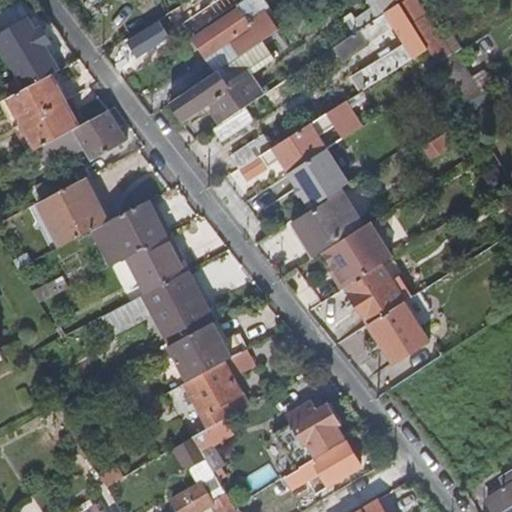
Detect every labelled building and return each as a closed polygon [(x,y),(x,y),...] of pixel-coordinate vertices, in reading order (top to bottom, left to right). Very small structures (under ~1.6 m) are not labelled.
[(258,0),(256,0),(241,10),(250,23),(267,12),(258,0)] [(371,0),(370,1),(381,20),(389,15),(402,6),(397,0),(371,0)] [(428,17),(416,0),(397,0),(402,6),(414,26),(428,17)] [(402,6),(389,15),(381,20),(337,50),(347,63),(375,44),(378,49),(387,43),(384,39),(396,31),(405,47),(392,56),(389,52),(380,58),(382,62),(352,80),(361,94),(420,58),(430,52),(414,26),(402,6)] [(230,43),(241,58),(263,43),(280,32),(267,12),(250,23),(241,10),(195,41),(207,59),(230,43)] [(453,58),(428,17),(414,26),(430,52),(440,66),(453,58)] [(54,76),(61,73),(53,59),(31,22),(30,20),(0,37),(0,48),(2,52),(15,74),(18,79),(25,91),(54,76)] [(31,22),(53,59),(57,56),(51,43),(44,31),(36,20),(31,22)] [(160,24),(129,45),(139,59),(170,38),(160,24)] [(241,58),(171,105),(182,121),(201,109),(206,117),(212,113),(220,126),(247,109),(267,95),(253,75),(275,60),(263,43),(241,58)] [(453,58),(440,66),(465,107),(480,97),(470,80),(455,57),(453,58)] [(483,72),(470,80),(480,97),(494,89),(483,72)] [(1,103),(15,130),(68,102),(54,76),(25,91),(1,103)] [(15,130),(29,155),(82,127),(68,102),(15,130)] [(271,151),(260,158),(268,170),(280,162),(290,176),(328,153),(318,136),(335,127),(345,143),(365,131),(348,103),(271,151)] [(220,126),(215,129),(223,142),(255,121),(247,109),(220,126)] [(82,127),(36,152),(37,155),(44,166),(45,169),(84,149),(91,162),(126,144),(109,112),(82,127)] [(427,149),(435,162),(459,148),(451,135),(427,149)] [(231,158),(239,171),(260,158),(271,151),(263,138),(231,158)] [(328,153),(290,176),(311,211),(349,187),(328,153)] [(37,155),(31,158),(37,170),(44,166),(37,155)] [(46,184),(53,197),(85,180),(91,176),(85,165),(46,184)] [(109,223),(85,180),(53,197),(39,203),(63,248),(95,231),(109,223)] [(334,201),(352,231),(363,225),(342,192),(332,198),(334,201)] [(334,201),(296,224),(315,254),(352,231),(334,201)] [(168,238),(158,220),(150,202),(109,223),(95,231),(104,248),(118,241),(127,259),(131,257),(168,238)] [(394,259),(372,223),(358,231),(338,243),(325,252),(333,266),(337,272),(333,275),(343,291),(345,289),(382,266),(394,259)] [(296,224),(291,227),(310,257),(315,254),(296,224)] [(186,275),(176,255),(168,238),(131,257),(149,294),(186,275)] [(118,241),(104,248),(112,267),(127,259),(118,241)] [(345,289),(356,306),(369,327),(404,305),(391,285),(393,284),(382,266),(345,289)] [(173,345),(214,323),(199,297),(187,274),(187,275),(186,275),(149,294),(147,295),(162,324),(158,326),(160,331),(164,329),(173,345)] [(404,305),(413,299),(399,278),(393,283),(393,284),(391,285),(404,305)] [(404,305),(369,327),(394,364),(428,342),(410,314),(425,305),(419,295),(413,299),(404,305)] [(169,348),(188,382),(224,362),(242,353),(234,336),(223,341),(214,323),(173,345),(169,348)] [(242,353),(224,362),(232,376),(255,364),(247,350),(242,353)] [(232,376),(224,362),(188,382),(185,383),(202,414),(201,414),(210,430),(226,420),(245,409),(238,396),(242,394),(232,376)] [(161,396),(141,407),(146,417),(166,406),(161,396)] [(316,459),(346,442),(337,427),(341,425),(330,405),(320,410),(315,402),(287,417),(304,446),(308,444),(316,459)] [(210,430),(194,439),(214,473),(226,466),(213,445),(234,433),(226,420),(210,430)] [(360,468),(346,442),(316,459),(301,468),(302,469),(287,478),(293,489),(321,473),(328,486),(360,468)] [(217,511),(237,511),(234,507),(227,494),(212,502),(202,485),(172,503),(177,511),(202,511),(214,505),(217,511)] [(511,485),(488,501),(494,511),(504,511),(511,507),(511,485)] [(114,501),(107,488),(97,495),(104,507),(114,501)] [(362,511),(361,510),(356,511),(383,511),(378,502),(362,511)]
